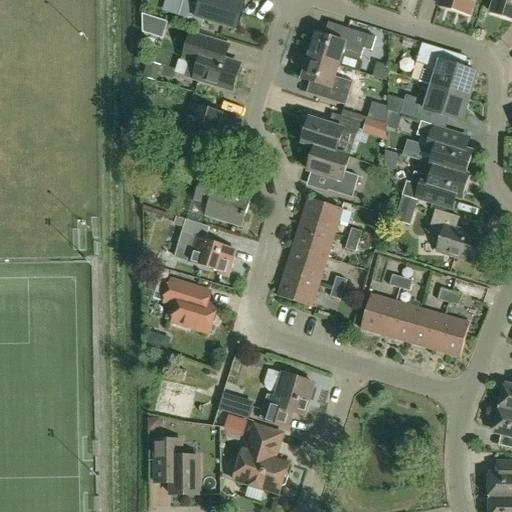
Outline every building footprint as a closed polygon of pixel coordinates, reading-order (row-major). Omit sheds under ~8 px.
[(202,27),(205,19),(236,29),(237,28),(235,27),(242,4),(244,5),(244,4),(232,0),(184,0),(180,17),(182,21),(202,27)] [(440,0),(438,5),(469,15),(473,0),(440,0)] [(511,0),(494,0),(490,13),(511,19),(511,0)] [(363,64),(361,60),(364,49),(372,52),(376,38),(346,28),(342,42),(317,34),(316,36),(312,35),(306,52),(310,54),(309,57),(339,66),(358,72),(361,71),(363,64)] [(183,75),(195,79),(195,80),(231,91),(240,65),(214,56),(218,42),(191,34),(183,59),(188,60),(183,75)] [(419,82),(434,86),(469,98),(477,73),(448,64),(452,53),(422,44),(416,64),(428,67),(427,71),(423,70),(419,82)] [(339,66),(309,57),(302,80),(327,88),(324,99),(346,106),(353,83),(336,77),(339,66)] [(388,67),(377,63),(373,76),(388,82),(388,67)] [(462,122),(469,98),(434,86),(430,98),(419,95),(418,99),(406,96),(400,116),(422,122),(430,125),(433,114),(462,122)] [(194,104),(186,128),(175,124),(167,149),(194,158),(196,152),(212,157),(219,132),(222,133),(227,115),(194,104)] [(302,143),(315,147),(349,157),(356,134),(358,134),(361,123),(338,116),(334,127),(310,119),(302,143)] [(431,166),(435,167),(466,175),(473,153),(466,151),(470,138),(430,125),(422,122),(418,136),(422,137),(419,148),(435,153),(431,166)] [(350,157),(349,157),(315,147),(308,171),(332,179),(328,191),(352,198),(359,177),(345,173),(350,157)] [(470,176),(466,175),(435,167),(431,178),(415,173),(412,184),(407,182),(403,196),(453,212),(457,198),(463,200),(470,176)] [(239,185),(219,179),(203,174),(195,200),(209,205),(205,216),(243,228),(251,201),(236,197),(239,185)] [(309,199),(301,224),(336,235),(343,210),(309,199)] [(456,229),(460,218),(435,210),(428,234),(441,238),(437,252),(474,264),(482,237),(456,229)] [(180,243),(175,258),(190,263),(190,262),(228,274),(236,250),(206,241),(210,227),(187,220),(177,217),(174,225),(184,228),(179,243),(180,243)] [(328,259),(336,235),(301,224),(294,248),(328,259)] [(349,239),(359,242),(363,232),(352,229),(349,239)] [(356,252),(359,242),(349,239),(346,249),(356,252)] [(294,248),(286,273),(320,283),(328,259),(294,248)] [(148,290),(164,295),(170,275),(154,270),(148,290)] [(312,308),(320,283),(286,273),(278,297),(312,308)] [(400,289),(404,278),(393,275),(390,286),(400,289)] [(334,288),(344,291),(347,280),(337,277),(334,288)] [(413,281),(404,278),(400,289),(410,292),(413,281)] [(217,308),(208,305),(212,293),(171,281),(164,302),(170,304),(165,318),(173,320),(172,323),(209,334),(212,324),(217,321),(219,315),(217,310),(217,308)] [(341,301),(344,291),(334,288),(331,297),(341,301)] [(439,300),(449,303),(452,293),(442,289),(439,300)] [(462,296),(452,293),(449,303),(459,306),(462,296)] [(362,329),(387,337),(397,302),(372,295),(362,329)] [(421,309),(397,302),(387,337),(411,344),(421,309)] [(411,344),(435,351),(445,316),(421,309),(411,344)] [(470,324),(445,316),(435,351),(460,358),(470,324)] [(178,380),(184,382),(187,372),(181,370),(178,380)] [(270,392),(277,394),(276,398),(268,395),(260,419),(287,428),(292,413),(304,416),(309,401),(314,402),(318,390),(313,388),(314,384),(270,370),(266,383),(267,389),(270,392)] [(511,387),(506,386),(500,409),(511,411),(511,387)] [(237,415),(249,419),(254,402),(242,399),(237,415)] [(511,411),(500,409),(494,432),(511,436),(511,411)] [(290,476),(287,472),(289,465),(275,460),(283,435),(255,426),(248,452),(244,451),(235,481),(280,495),(282,488),(287,486),(290,476)] [(156,441),(156,484),(171,484),(171,496),(199,496),(199,458),(182,458),(182,441),(156,441)] [(490,497),(490,499),(511,498),(511,462),(498,463),(498,475),(490,475),(490,483),(487,485),(487,494),(490,497)] [(511,511),(511,498),(490,499),(490,501),(487,503),(487,511),(511,511)]
